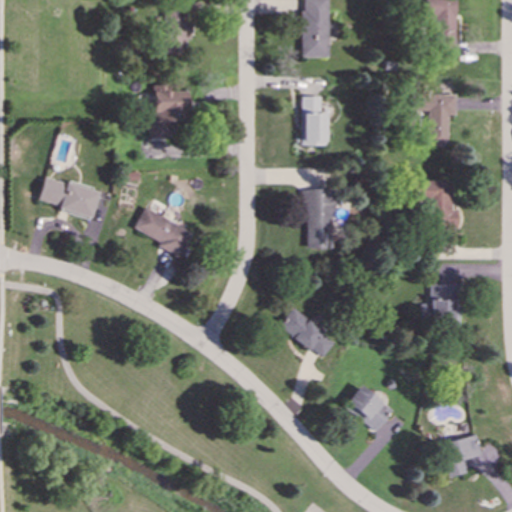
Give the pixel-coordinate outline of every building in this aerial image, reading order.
[(298,0),(299,57),(326,56),(325,0),(298,0)] [(452,0),(422,0),(422,24),(430,24),(430,52),(452,53),(452,0)] [(178,54),(178,44),(186,44),(186,3),(160,3),(161,54),(178,54)] [(184,90),(166,91),(166,84),(150,85),(151,120),(145,120),(145,137),(164,137),(164,122),(178,121),(178,112),(184,112),(184,90)] [(425,145),(445,145),(445,114),(452,114),(452,94),(429,94),(429,91),(407,92),(408,110),(424,110),(425,145)] [(317,95),(298,96),(299,145),(323,145),(323,112),(318,112),(317,95)] [(88,216),(95,190),(40,176),(34,202),(88,216)] [(449,209),(448,180),(411,180),(412,201),(426,201),(426,228),(455,227),(454,208),(449,209)] [(300,248),(329,248),(329,192),(321,191),(321,189),(301,188),(300,248)] [(175,257),(188,231),(140,207),(130,227),(156,240),(153,246),(175,257)] [(417,304),(417,324),(456,323),(455,283),(425,284),(426,304),(417,304)] [(319,358),(332,339),(287,308),(274,326),(319,358)] [(372,430),(388,409),(355,385),(340,406),(372,430)] [(462,473),(459,458),(476,455),(472,434),(436,442),(443,476),(462,473)]
